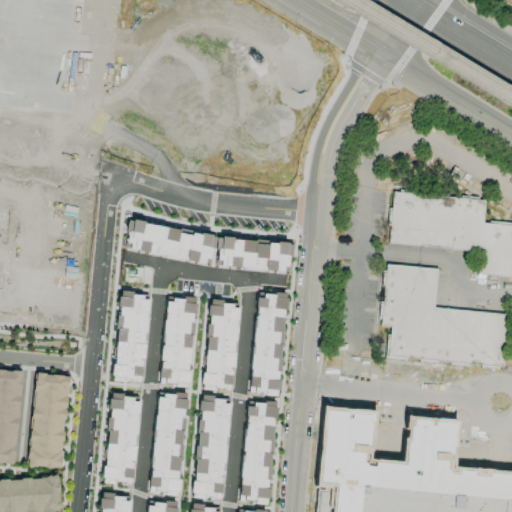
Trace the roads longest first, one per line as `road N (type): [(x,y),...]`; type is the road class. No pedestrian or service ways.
road 1 (residential): [(225,511),(248,292),(244,279),(169,268),(159,277),(136,511)]
road 2 (residential): [(323,213),(218,205),(117,183),(107,198),(91,363)]
road 3 (residential): [(313,226),(290,511)]
road 4 (residential): [(393,0),(322,128),(306,210),(313,226)]
road 5 (primary): [(382,58),(511,136)]
road 6 (residential): [(91,363),(75,511)]
